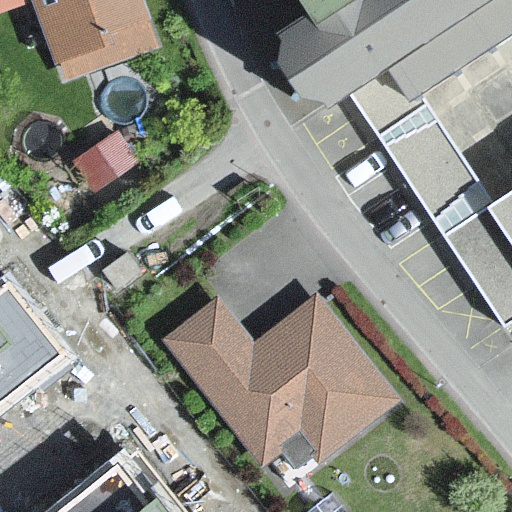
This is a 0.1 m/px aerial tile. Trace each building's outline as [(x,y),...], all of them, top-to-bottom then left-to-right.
[(43,0),(66,57),(75,70),(161,40),(149,0),(43,0)] [(341,108),(353,100),(399,73),(423,109),(455,87),(464,99),(477,91),(469,79),(490,64),(497,75),(510,66),(503,55),(511,48),(511,0),(298,0),(314,23),(296,36),(284,64),(294,89),(314,107),(341,108)] [(423,109),(399,73),(353,100),(381,144),(426,114),(423,109)] [(426,114),(381,144),(390,158),(451,126),(439,105),(426,114)] [(486,183),(451,126),(390,158),(438,227),(486,183)] [(486,183),(438,227),(451,247),(503,210),(486,183)] [(511,203),(503,210),(451,247),(511,332),(511,203)] [(328,458),(408,394),(324,288),(258,334),(224,296),(170,337),(271,458),(308,424),(328,458)]
